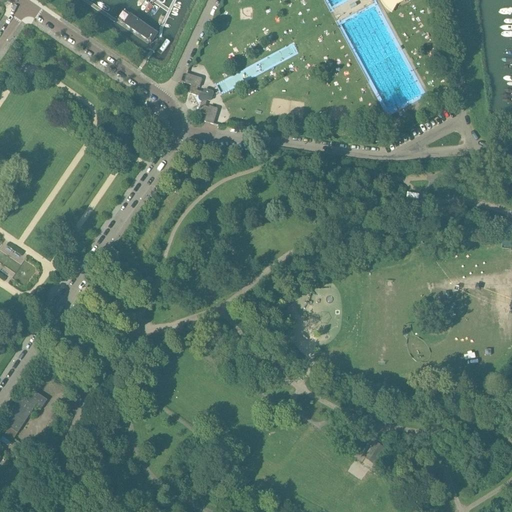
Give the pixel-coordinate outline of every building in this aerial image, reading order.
[(160,35),(159,35),(123,10),(116,20),(115,22),(139,38),(151,47),(150,48),(152,49),(139,67),(142,69),(155,51),(161,55),(170,42),(160,35)] [(198,87),(200,82),(201,82),(202,82),(200,81),(200,79),(187,75),(184,84),(185,84),(191,86),(189,92),(189,93),(190,94),(190,95),(190,94),(195,95),(194,96),(195,96),(196,96),(195,96),(196,93),(198,88),(199,88),(200,88),(198,87)] [(212,95),(213,95),(212,95),(211,93),(211,92),(205,91),(204,91),(203,94),(202,94),(201,94),(201,96),(199,96),(199,97),(198,97),(201,103),(202,103),(203,103),(204,102),(206,102),(206,101),(208,101),(209,102),(210,101),(211,101),(212,95)] [(215,111),(216,109),(215,111),(209,109),(210,107),(209,107),(209,109),(206,108),(201,106),(200,106),(200,107),(201,107),(200,111),(199,111),(198,112),(199,112),(199,113),(200,113),(199,113),(200,114),(200,113),(207,115),(205,122),(204,122),(213,125),(217,112),(215,111)] [(27,402),(35,408),(40,411),(41,411),(47,401),(34,392),(27,402)] [(21,397),(9,415),(3,424),(17,434),(35,408),(27,402),(21,397)] [(375,444),(367,455),(365,458),(374,464),(383,450),(375,444)]
